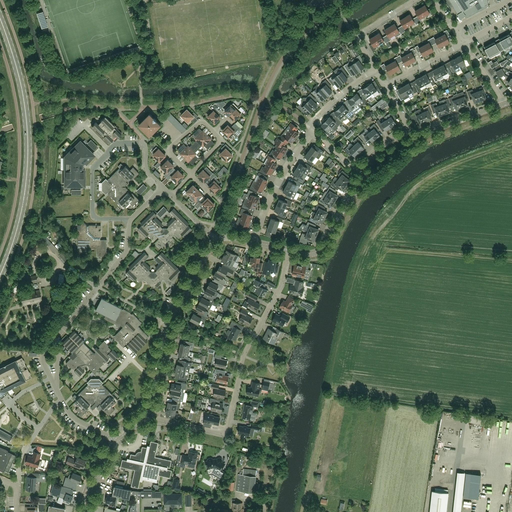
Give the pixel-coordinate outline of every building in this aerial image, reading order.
[(448,0),(451,3),(458,15),(463,12),(466,18),(489,6),(489,7),(490,6),(489,6),(489,5),(488,4),(488,3),(488,2),(488,1),(488,0),(487,0),(448,0)] [(425,5),(420,8),(425,16),(430,13),(431,15),(435,13),(431,8),(428,10),(425,5)] [(41,6),(35,9),(43,33),(49,30),(41,6)] [(419,23),(421,21),(420,19),(425,16),(420,8),(415,11),(418,16),(415,18),(419,23)] [(416,25),(419,23),(415,18),(413,19),(410,14),(405,17),(410,25),(414,22),(416,25)] [(406,31),(405,28),(410,25),(405,17),(400,20),(403,25),(400,27),(403,32),(406,31)] [(401,34),(403,32),(400,27),(397,28),(394,24),(389,27),(394,35),(399,32),(401,34)] [(389,27),(384,30),(387,35),(385,36),(388,42),(391,40),(389,38),(394,35),(389,27)] [(445,34),(440,37),(444,45),(450,42),(447,37),(450,35),(447,30),(444,32),(445,34)] [(385,43),(388,42),(385,36),(382,38),(379,33),(374,36),(379,44),(384,41),(385,43)] [(373,51),(376,49),(374,47),(379,44),(374,36),(369,39),(372,44),(369,46),(373,51)] [(434,37),(431,39),(434,44),(437,43),(439,48),(444,45),(440,37),(435,39),(434,37)] [(502,43),(499,45),(502,50),(505,49),(505,50),(510,47),(509,45),(504,37),(499,39),(502,43)] [(429,43),(424,45),(428,54),(434,51),(431,46),(434,44),(431,39),(428,40),(429,43)] [(500,52),(502,50),(499,45),(497,46),(494,42),(490,45),(495,55),(500,52)] [(353,44),(350,46),(356,56),(359,54),(353,44)] [(428,54),(424,45),(419,48),(418,46),(415,47),(418,53),(421,51),(423,56),(428,54)] [(490,58),(495,55),(490,45),(485,47),(486,50),(483,51),(487,56),(489,55),(490,58)] [(411,52),(406,55),(411,63),(416,60),(413,55),(416,54),(413,48),(410,50),(411,52)] [(353,64),(359,71),(361,70),(363,70),(363,68),(364,68),(361,63),(363,61),(360,55),(354,59),(356,62),(353,64)] [(400,55),(397,57),(400,62),(403,61),(406,66),(411,63),(406,55),(401,58),(400,55)] [(465,63),(466,66),(469,65),(466,59),(463,60),(461,55),(455,58),(460,66),(465,63)] [(395,61),(390,63),(395,72),(400,69),(397,64),(400,62),(397,57),(394,58),(395,61)] [(460,66),(455,58),(450,61),(452,66),(450,67),(453,73),(455,71),(456,72),(461,69),(460,66)] [(354,74),(356,75),(357,73),(359,71),(353,64),(350,59),(349,60),(349,62),(344,66),(348,72),(350,70),(354,75),(354,74)] [(395,72),(390,63),(385,66),(384,64),(381,65),(384,71),(387,69),(390,74),(395,72)] [(444,65),(438,68),(442,75),(444,78),(446,79),(449,77),(449,75),(452,73),(449,68),(446,69),(444,65)] [(337,69),(334,72),(337,76),(343,83),(345,81),(347,82),(347,80),(347,79),(344,75),(346,73),(342,67),(338,70),(337,69)] [(442,75),(438,68),(433,71),(435,75),(433,77),(435,82),(438,80),(437,78),(442,75)] [(421,77),(425,85),(426,87),(432,84),(432,86),(435,84),(431,77),(429,79),(426,74),(421,77)] [(338,86),(340,87),(341,85),(343,83),(337,76),(334,78),(333,76),(328,79),(332,84),(334,82),(338,87),(338,86)] [(420,88),(425,85),(421,77),(415,80),(418,84),(415,86),(419,92),(421,91),(420,88)] [(327,96),(329,94),(331,94),(332,92),(328,87),(331,85),(326,80),(321,84),(324,86),(321,89),(327,96)] [(382,93),(377,85),(375,87),(372,83),(370,84),(369,84),(367,85),(366,85),(374,97),(374,95),(378,92),(379,93),(381,92),(381,93),(382,93)] [(409,83),(404,86),(408,94),(409,97),(410,97),(413,95),(413,94),(417,92),(414,86),(411,88),(409,83)] [(323,99),(325,99),(325,97),(327,96),(321,89),(318,85),(313,88),(313,90),(314,90),(312,92),(320,102),(323,100),(323,99)] [(362,90),(365,94),(363,96),(366,100),(371,97),(371,99),(374,97),(366,85),(366,86),(364,88),(362,90)] [(404,99),(409,97),(408,94),(404,86),(398,89),(401,94),(398,95),(401,100),(403,99),(404,99)] [(486,98),(482,87),(479,88),(480,91),(477,92),(480,101),(486,98)] [(474,103),(480,101),(477,92),(474,93),(472,90),(467,92),(470,99),(472,98),(474,103)] [(457,94),(462,107),(468,105),(466,100),(469,99),(466,93),(464,94),(463,92),(457,94)] [(367,101),(366,100),(363,96),(360,97),(357,93),(355,95),(355,94),(352,96),(358,104),(360,107),(367,101)] [(302,99),(313,109),(315,108),(317,107),(317,105),(313,101),(315,99),(310,94),(306,98),(303,98),(302,99)] [(454,104),(456,109),(462,107),(457,94),(453,96),(454,97),(449,99),(451,105),(454,104)] [(353,112),(360,107),(358,104),(352,96),(351,96),(349,98),(350,99),(348,101),(351,105),(349,107),(353,111),(353,112)] [(309,113),(311,113),(311,111),(313,109),(302,99),(301,100),(301,103),(297,107),(303,112),(305,110),(309,114),(309,113)] [(439,102),(440,105),(444,114),(449,112),(447,107),(450,106),(448,99),(439,102)] [(208,117),(215,123),(220,118),(217,115),(220,113),(215,108),(218,106),(215,103),(213,105),(211,104),(209,107),(214,111),(208,117)] [(233,103),(225,111),(229,116),(238,108),(233,103)] [(444,114),(440,105),(437,106),(436,103),(431,105),(433,112),(436,111),(438,116),(444,114)] [(353,111),(349,107),(346,108),(343,105),(341,106),(338,107),(338,108),(347,118),(354,112),(353,112),(353,111)] [(432,113),(429,106),(423,108),(425,112),(422,113),(426,121),(431,119),(429,114),(432,113)] [(238,108),(229,116),(234,120),(242,112),(238,108)] [(348,119),(347,118),(338,108),(337,108),(336,110),(336,111),(334,112),(338,116),(336,118),(341,123),(344,120),(345,121),(347,119),(348,119)] [(426,121),(422,113),(420,109),(415,112),(415,114),(413,115),(410,116),(413,122),(416,120),(418,119),(420,124),(426,121)] [(191,114),(187,110),(182,115),(188,122),(193,116),(196,119),(198,116),(194,112),(191,114)] [(386,120),(391,127),(392,127),(393,127),(394,127),(394,126),(395,126),(395,125),(396,124),(393,120),(396,118),(393,113),(390,115),(389,114),(384,117),(386,120)] [(161,125),(154,118),(150,114),(139,125),(150,136),(161,125)] [(116,136),(118,138),(122,134),(105,117),(100,121),(101,121),(98,124),(96,122),(91,126),(109,144),(116,136)] [(325,120),(336,131),(336,130),(338,128),(337,127),(341,123),(336,118),(333,120),(330,117),(328,118),(325,120)] [(336,131),(325,120),(324,120),(323,123),(322,125),(325,129),(323,131),(328,136),(332,132),(332,133),(335,132),(336,131)] [(391,127),(386,120),(381,123),(379,120),(376,121),(380,128),(383,126),(386,131),(387,130),(388,130),(389,130),(389,129),(390,129),(390,128),(391,127)] [(285,130),(296,138),(297,137),(298,136),(298,135),(298,134),(299,133),(295,130),(296,127),(291,123),(285,130)] [(369,132),(375,139),(376,138),(377,138),(378,138),(378,137),(379,137),(379,136),(380,135),(376,131),(379,129),(374,124),(370,127),(372,130),(369,132)] [(229,137),(232,133),(236,137),(243,131),(240,128),(237,130),(233,126),(230,128),(228,125),(222,131),(229,137)] [(196,146),(207,136),(199,128),(193,134),(197,139),(193,144),(196,146)] [(295,140),(296,138),(285,130),(280,137),(287,143),(289,141),(291,143),(292,142),(293,142),(293,141),(294,141),(295,140)] [(360,135),(364,141),(367,139),(370,143),(371,142),(372,142),(373,142),(373,141),(373,140),(375,139),(369,132),(367,134),(364,132),(360,135)] [(208,149),(214,143),(207,136),(196,146),(198,149),(203,145),(208,149)] [(353,146),(359,152),(361,151),(362,151),(363,151),(363,150),(363,149),(364,148),(360,144),(363,142),(358,137),(353,141),(356,144),(353,146)] [(287,149),(287,148),(284,146),(286,143),(278,138),(274,143),(276,144),(275,147),(277,148),(285,154),(286,152),(286,151),(287,151),(287,150),(287,149)] [(88,144),(94,150),(97,147),(91,140),(88,144)] [(64,186),(84,186),(84,169),(82,169),(82,165),(84,165),(94,156),(80,142),(65,157),(64,186)] [(184,144),(177,150),(185,157),(196,146),(193,144),(188,148),(184,144)] [(220,154),(227,161),(232,155),(228,151),(230,148),(226,144),(221,148),(224,151),(220,154)] [(358,154),(358,153),(359,152),(353,146),(351,144),(350,144),(349,145),(349,146),(344,150),(349,155),(351,153),(355,157),(356,156),(357,156),(358,155),(358,154)] [(312,147),(308,151),(315,157),(318,159),(324,152),(323,151),(318,147),(315,145),(313,147),(312,147)] [(196,146),(185,157),(192,165),(198,159),(194,154),(198,149),(196,146)] [(165,156),(159,149),(158,150),(156,147),(154,150),(153,152),(155,153),(153,155),(160,161),(165,156)] [(283,156),(284,156),(285,154),(277,148),(275,151),(273,150),(269,154),(274,158),(276,155),(280,158),(281,157),(282,157),(283,157),(283,156)] [(312,162),(315,157),(308,151),(305,156),(309,159),(307,162),(312,165),(314,163),(312,162)] [(269,156),(264,163),(266,165),(275,170),(276,168),(277,166),(276,165),(277,164),(275,162),(276,160),(274,159),(269,156)] [(167,172),(164,175),(166,178),(171,173),(168,171),(173,166),(168,160),(162,167),(167,172)] [(133,179),(139,173),(133,167),(130,170),(126,166),(125,167),(121,163),(118,166),(120,168),(109,179),(110,179),(108,181),(106,179),(102,183),(102,187),(126,187),(126,186),(128,184),(126,182),(127,181),(128,182),(132,178),(133,179)] [(297,168),(307,175),(310,170),(309,169),(311,167),(306,164),(304,166),(300,163),(297,168)] [(273,172),(274,172),(275,170),(266,165),(264,168),(262,166),(259,171),(265,174),(266,172),(271,174),(272,174),(272,173),(273,173),(273,172)] [(209,177),(211,180),(216,175),(213,173),(212,174),(206,167),(198,175),(204,182),(209,177)] [(302,183),(305,178),(307,175),(297,168),(293,174),(295,174),(293,177),(302,183)] [(178,170),(173,176),(171,173),(166,178),(169,180),(170,179),(172,180),(173,180),(174,179),(177,182),(183,176),(178,170)] [(340,177),(339,179),(346,185),(350,180),(345,177),(347,175),(342,171),(341,173),(340,173),(338,175),(340,177)] [(257,182),(266,186),(267,184),(267,183),(267,182),(267,181),(267,180),(263,178),(264,175),(259,173),(255,181),(257,182)] [(216,175),(211,180),(214,182),(209,187),(215,193),(221,188),(218,184),(220,182),(217,179),(218,178),(216,175)] [(336,177),(334,180),(330,184),(336,189),(338,186),(342,190),(346,185),(339,179),(336,177)] [(265,189),(265,188),(266,186),(257,182),(255,181),(254,180),(250,189),(256,192),(257,189),(262,191),(263,190),(264,190),(264,189),(265,189)] [(295,181),(293,183),(289,181),(286,186),(294,190),(297,185),(300,187),(301,184),(295,181)] [(140,194),(147,188),(143,184),(137,191),(140,194)] [(187,192),(191,196),(198,190),(193,186),(188,191),(186,188),(181,193),(184,195),(187,192)] [(297,192),(294,190),(286,186),(283,192),(288,194),(286,197),(293,200),(297,192)] [(139,200),(133,194),(132,196),(128,192),(127,193),(126,192),(128,190),(126,187),(102,187),(102,191),(106,195),(108,192),(110,194),(109,195),(124,209),(130,203),(133,206),(139,200)] [(324,194),(335,201),(338,196),(333,193),(335,190),(330,187),(327,192),(326,191),(325,192),(324,194)] [(191,196),(188,199),(193,204),(195,206),(199,202),(197,200),(202,195),(198,190),(191,196)] [(245,193),(243,197),(246,199),(249,200),(258,204),(259,202),(259,201),(259,200),(259,199),(259,198),(254,196),(256,193),(250,190),(249,190),(247,194),(245,193)] [(324,194),(319,202),(325,206),(327,203),(331,206),(335,201),(324,194)] [(199,202),(195,206),(197,209),(200,206),(201,207),(203,208),(204,209),(205,208),(209,212),(212,208),(211,207),(214,205),(208,198),(202,204),(199,202)] [(257,206),(258,204),(249,200),(246,199),(242,207),(248,210),(250,207),(254,209),(255,208),(256,208),(256,207),(257,207),(257,206)] [(290,207),(292,202),(285,199),(284,201),(279,199),(277,205),(285,208),(286,205),(290,207)] [(316,213),(325,218),(327,212),(323,210),(324,207),(317,204),(315,209),(318,210),(316,213)] [(284,212),(285,208),(277,205),(274,211),(279,213),(278,215),(284,218),(287,213),(284,212)] [(161,217),(167,210),(164,207),(157,213),(161,217)] [(242,218),(251,221),(252,219),(252,218),(252,217),(252,216),(252,215),(247,214),(248,211),(241,208),(240,214),(243,215),(242,218)] [(175,234),(178,237),(179,238),(182,235),(184,237),(191,229),(187,225),(189,224),(174,209),(169,213),(174,218),(167,224),(169,226),(167,228),(165,228),(165,244),(175,234)] [(155,234),(165,244),(165,228),(163,228),(163,229),(160,226),(162,224),(156,218),(156,217),(156,216),(156,215),(153,212),(141,224),(142,225),(138,229),(146,237),(148,235),(151,238),(155,234)] [(317,221),(322,223),(325,218),(316,213),(313,212),(309,220),(315,223),(317,221)] [(251,221),(242,218),(238,217),(235,227),(242,229),(243,225),(248,227),(248,226),(249,226),(250,225),(250,224),(251,221)] [(269,224),(278,227),(280,221),(282,222),(283,219),(277,217),(276,220),(271,218),(269,224)] [(78,240),(78,245),(81,248),(87,248),(97,248),(98,248),(98,256),(107,256),(107,250),(107,248),(107,242),(107,240),(104,240),(100,240),(100,238),(101,238),(101,232),(101,231),(99,231),(99,229),(97,227),(96,227),(96,225),(89,225),(89,226),(87,226),(87,225),(84,222),(81,225),(78,225),(78,230),(78,240)] [(308,232),(316,235),(319,230),(314,228),(315,225),(308,222),(306,227),(305,227),(303,229),(302,229),(302,230),(308,232)] [(271,234),(278,237),(280,231),(276,230),(278,227),(269,224),(267,230),(272,232),(271,234)] [(316,235),(308,232),(306,235),(302,233),(300,238),(299,243),(306,245),(307,241),(308,239),(314,241),(316,235)] [(52,243),(49,246),(54,251),(53,252),(55,255),(57,253),(58,254),(60,252),(52,243)] [(227,250),(224,255),(235,261),(238,256),(235,254),(227,250)] [(146,281),(153,288),(153,272),(151,272),(149,270),(150,268),(144,262),(149,257),(144,252),(129,268),(131,269),(126,273),(134,281),(136,279),(139,282),(141,279),(140,278),(142,277),(146,281)] [(65,264),(68,261),(61,253),(58,256),(65,264)] [(153,272),(153,288),(156,286),(157,287),(159,285),(161,284),(159,282),(164,277),(166,278),(165,279),(167,282),(170,279),(172,281),(181,272),(162,253),(155,260),(160,264),(156,268),(158,270),(155,272),(153,272)] [(231,265),(229,268),(234,271),(235,271),(236,268),(233,266),(235,261),(224,255),(222,260),(230,265),(231,265)] [(252,266),(256,266),(255,271),(261,272),(263,265),(259,264),(260,257),(254,256),(254,258),(250,257),(249,263),(253,264),(252,266)] [(275,264),(276,261),(269,259),(269,262),(265,261),(263,273),(270,274),(271,269),(274,270),(273,271),(276,272),(277,271),(278,266),(278,265),(275,264)] [(308,269),(309,264),(304,262),(303,266),(295,265),(292,275),(304,277),(306,269),(308,269)] [(217,272),(224,276),(225,276),(226,273),(231,276),(234,271),(229,268),(222,264),(221,267),(220,266),(217,271),(217,272)] [(224,279),(223,278),(224,276),(217,272),(217,271),(216,271),(213,277),(217,279),(215,281),(223,285),(223,284),(225,285),(225,283),(226,283),(226,282),(226,281),(225,281),(225,280),(225,279),(224,279)] [(37,282),(36,276),(27,278),(28,284),(37,282)] [(264,296),(267,290),(262,287),(263,284),(256,280),(253,286),(257,288),(255,292),(264,296)] [(302,296),(304,288),(302,288),(304,282),(296,280),(295,286),(291,285),(289,292),(302,296)] [(224,286),(217,282),(216,284),(210,282),(207,287),(215,291),(217,288),(221,290),(224,286)] [(219,293),(215,291),(207,287),(205,293),(210,296),(209,298),(214,301),(219,293)] [(23,305),(42,301),(39,290),(21,294),(23,305)] [(202,297),(199,303),(207,307),(210,309),(212,305),(216,306),(220,306),(221,304),(218,303),(214,301),(209,298),(208,300),(203,298),(202,297)] [(292,305),(295,300),(289,297),(286,302),(283,301),(280,307),(289,312),(292,313),(295,307),(293,306),(293,305),(292,305)] [(104,318),(115,324),(119,326),(121,325),(123,327),(113,337),(123,347),(125,346),(126,344),(135,353),(148,341),(146,339),(149,337),(138,326),(142,323),(133,313),(132,314),(130,313),(131,312),(122,308),(102,298),(96,310),(106,315),(104,318)] [(257,310),(260,304),(249,298),(247,301),(246,301),(243,306),(247,308),(248,306),(257,310)] [(199,303),(196,309),(198,309),(196,312),(200,314),(203,315),(208,318),(209,316),(207,315),(208,312),(205,311),(207,307),(199,303)] [(249,325),(253,318),(246,315),(248,312),(242,309),(240,313),(242,315),(239,320),(249,325)] [(288,322),(290,317),(283,313),(281,316),(276,314),(272,321),(278,324),(279,324),(283,326),(285,321),(288,322)] [(204,322),(206,317),(203,315),(202,318),(193,314),(190,320),(199,324),(201,320),(204,322)] [(226,334),(229,336),(228,336),(235,340),(241,330),(237,328),(238,325),(232,321),(229,326),(233,328),(231,331),(229,330),(228,330),(226,333),(226,334)] [(266,334),(263,338),(273,343),(275,340),(275,341),(278,337),(281,339),(284,332),(283,332),(277,328),(275,332),(271,330),(268,329),(269,329),(267,334),(266,334)] [(68,337),(63,343),(72,352),(73,353),(70,356),(72,358),(66,363),(72,369),(73,368),(75,370),(74,371),(79,376),(85,371),(83,369),(88,365),(90,368),(89,368),(94,373),(110,357),(113,361),(118,355),(113,350),(112,350),(108,347),(109,346),(104,341),(99,346),(100,348),(98,349),(97,348),(95,350),(96,352),(94,353),(90,349),(83,342),(85,341),(74,331),(68,337)] [(180,350),(189,352),(190,346),(193,346),(194,343),(186,341),(185,345),(181,344),(180,350)] [(186,361),(189,362),(190,358),(188,358),(189,352),(180,350),(178,356),(182,357),(181,360),(186,361)] [(226,368),(227,361),(221,359),(222,356),(215,354),(214,358),(217,358),(215,366),(226,368)] [(26,366),(22,358),(0,368),(0,398),(6,393),(5,393),(5,391),(31,378),(27,369),(24,370),(23,368),(26,366)] [(189,372),(190,369),(191,362),(189,362),(186,361),(181,360),(179,360),(178,364),(177,364),(177,366),(176,367),(175,369),(186,371),(189,372)] [(186,371),(175,369),(175,371),(176,372),(175,375),(181,376),(180,379),(187,381),(188,375),(185,375),(186,371)] [(228,383),(229,377),(224,376),(225,374),(224,374),(224,371),(215,369),(214,374),(218,375),(216,381),(228,383)] [(82,416),(88,410),(86,409),(90,405),(89,404),(90,403),(92,405),(95,402),(95,392),(95,379),(91,379),(87,383),(90,385),(88,386),(87,386),(77,396),(75,395),(72,398),(76,401),(75,402),(79,407),(76,410),(82,416)] [(95,379),(95,392),(95,402),(96,402),(98,405),(100,403),(101,404),(101,405),(104,408),(103,410),(109,416),(115,410),(112,407),(118,400),(103,386),(101,385),(103,383),(99,379),(95,379)] [(183,392),(184,389),(185,390),(187,383),(180,382),(179,385),(172,383),(171,390),(172,390),(180,391),(181,392),(183,392)] [(259,389),(260,383),(252,382),(251,387),(248,387),(247,394),(258,396),(259,393),(260,394),(261,393),(261,391),(261,389),(260,389),(259,389)] [(224,398),(226,391),(218,389),(219,385),(212,384),(212,388),(215,389),(214,396),(224,398)] [(172,390),(171,396),(175,397),(175,398),(176,399),(177,399),(177,400),(178,401),(181,401),(183,402),(185,392),(183,392),(181,392),(180,391),(172,390)] [(221,412),(223,404),(219,403),(218,403),(219,400),(210,398),(209,403),(211,403),(211,405),(211,406),(212,407),(211,410),(221,412)] [(168,402),(167,407),(176,409),(179,410),(180,407),(181,401),(178,401),(177,404),(168,402)] [(252,412),(254,406),(258,407),(258,403),(252,401),(251,406),(244,404),(243,410),(244,410),(242,418),(252,420),(255,420),(257,413),(252,412)] [(176,409),(167,407),(167,408),(166,408),(165,412),(166,412),(166,413),(172,414),(171,417),(179,419),(179,416),(178,415),(179,413),(176,412),(176,409)] [(205,418),(203,424),(211,426),(212,423),(219,425),(220,418),(214,417),(213,416),(210,415),(206,414),(205,418)] [(34,415),(31,420),(36,424),(39,419),(34,415)] [(246,438),(246,435),(249,435),(251,428),(240,426),(238,433),(241,434),(241,437),(246,438)] [(0,429),(0,436),(9,441),(12,436),(0,429)] [(136,455),(134,455),(131,454),(130,459),(128,458),(127,460),(122,459),(121,467),(135,470),(131,486),(139,488),(140,481),(142,481),(143,479),(157,482),(159,475),(170,478),(172,470),(167,469),(168,467),(170,468),(172,460),(155,457),(158,443),(151,441),(150,446),(148,445),(147,448),(142,447),(141,451),(140,451),(139,451),(139,452),(138,452),(137,452),(137,453),(136,453),(136,454),(136,455)] [(0,468),(8,472),(15,456),(6,451),(6,450),(0,447),(0,468)] [(182,455),(181,462),(186,463),(187,464),(187,466),(195,468),(195,464),(196,460),(199,460),(200,455),(198,454),(198,453),(190,451),(189,456),(188,457),(186,456),(182,455)] [(39,460),(41,454),(35,452),(33,458),(28,456),(26,463),(38,467),(40,460),(39,460)] [(77,457),(76,460),(69,457),(67,463),(80,469),(81,466),(84,467),(86,461),(77,457)] [(206,463),(207,469),(211,469),(212,473),(221,478),(221,477),(221,476),(223,472),(221,471),(225,464),(221,462),(222,461),(221,459),(220,458),(218,459),(217,460),(213,461),(213,459),(211,458),(209,459),(208,461),(208,463),(206,463)] [(438,474),(452,473),(452,467),(447,467),(446,463),(438,464),(438,474)] [(256,476),(257,470),(244,469),(243,475),(238,474),(236,491),(254,493),(256,476)] [(27,477),(26,490),(35,491),(36,480),(36,478),(40,478),(40,481),(47,481),(47,474),(40,473),(33,473),(32,477),(27,477)] [(73,473),(72,475),(70,474),(68,478),(66,477),(63,486),(74,489),(75,485),(74,483),(75,481),(79,483),(82,476),(73,473)] [(481,475),(466,473),(463,497),(478,499),(481,475)] [(172,489),(180,491),(181,485),(179,485),(180,480),(174,479),(172,489)] [(64,500),(71,503),(74,496),(72,495),(73,494),(70,493),(72,489),(53,484),(50,494),(60,497),(60,498),(63,499),(64,499),(64,500)] [(346,485),(344,497),(351,498),(353,486),(346,485)] [(112,495),(117,496),(129,499),(131,489),(114,486),(112,495)] [(432,491),(429,511),(446,511),(448,493),(447,493),(448,490),(435,488),(434,491),(432,491)] [(171,499),(171,504),(182,504),(182,494),(164,494),(164,499),(171,499)] [(107,495),(106,502),(115,504),(117,505),(118,498),(116,497),(107,495)] [(243,511),(244,508),(242,508),(242,503),(232,502),(231,511),(243,511)]
